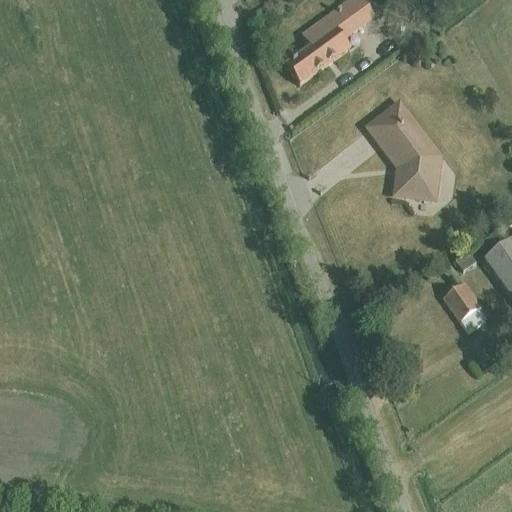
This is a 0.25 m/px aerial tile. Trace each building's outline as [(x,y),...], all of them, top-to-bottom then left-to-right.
[(312,52),(286,70),(299,88),(350,52),(343,43),(375,20),(360,0),(355,0),(302,39),(312,52)] [(446,0),(431,0),(438,10),(449,3),(446,0)] [(400,104),(366,130),(393,165),(393,166),(394,166),(395,167),(396,167),(397,167),(398,168),(399,168),(400,167),(402,174),(401,175),(400,175),(400,176),(399,177),(398,178),(396,199),(437,204),(443,160),(400,104)] [(511,245),(511,244),(484,264),(511,301),(511,245)] [(466,286),(444,302),(468,336),(486,323),(478,313),(483,310),(466,286)]
